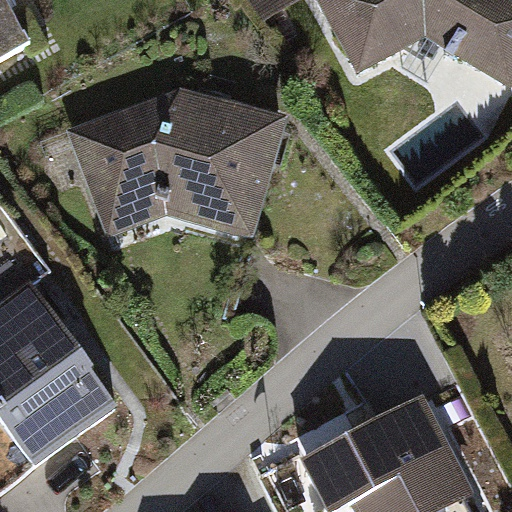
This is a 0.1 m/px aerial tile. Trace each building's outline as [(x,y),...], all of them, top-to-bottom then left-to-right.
[(0,0),(0,65),(36,46),(10,0),(0,0)] [(511,0),(295,0),(340,91),(424,46),(511,95),(511,0)] [(179,84),(72,126),(106,241),(153,222),(260,242),(291,117),(179,84)] [(128,406),(30,278),(0,300),(0,412),(43,469),(128,406)] [(425,401),(302,464),(327,511),(446,511),(475,497),(425,401)]
